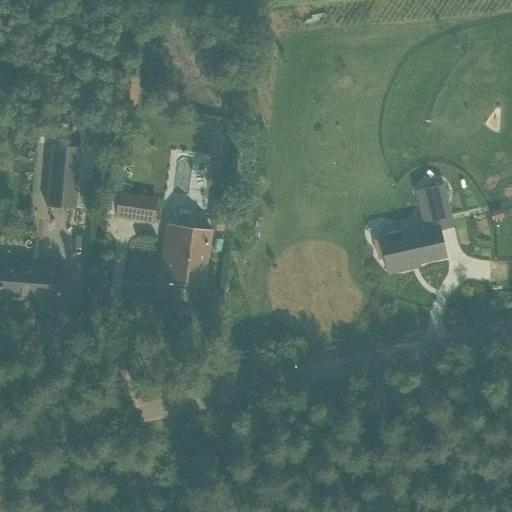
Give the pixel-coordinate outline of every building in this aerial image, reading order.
[(122,56),(138,57),(140,42),(123,41),(122,56)] [(114,109),(134,112),(139,74),(118,72),(114,109)] [(45,204),(74,206),(80,145),(51,142),(45,204)] [(115,216),(152,220),(155,196),(130,192),(130,181),(118,181),(115,216)] [(386,273),(410,267),(409,263),(446,256),(438,228),(452,225),(442,183),(413,189),(419,219),(399,224),(400,227),(376,232),(377,237),(371,239),(375,259),(382,257),(386,273)] [(207,225),(211,200),(196,198),(192,223),(207,225)] [(157,278),(201,285),(199,298),(205,299),(207,282),(203,281),(211,228),(165,222),(157,278)] [(38,308),(57,309),(61,265),(1,260),(0,267),(0,295),(39,299),(38,308)]
